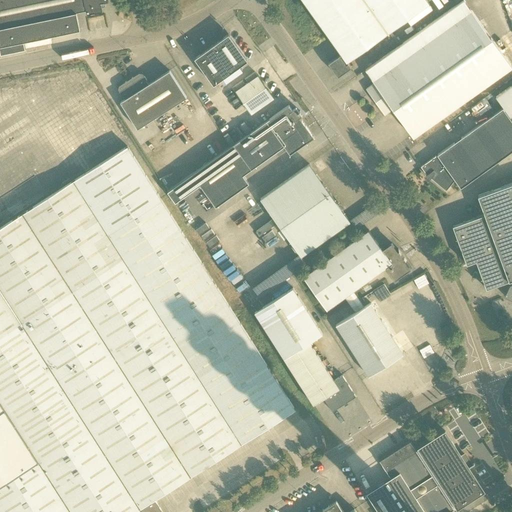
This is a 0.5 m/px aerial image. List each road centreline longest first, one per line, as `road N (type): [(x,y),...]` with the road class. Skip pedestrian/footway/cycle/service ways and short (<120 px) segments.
road 1 (unclassified): [(485,376),(424,236),(255,0)]
road 2 (unclassified): [(248,511),(430,396),(485,376)]
road 3 (unclassified): [(0,67),(143,39)]
